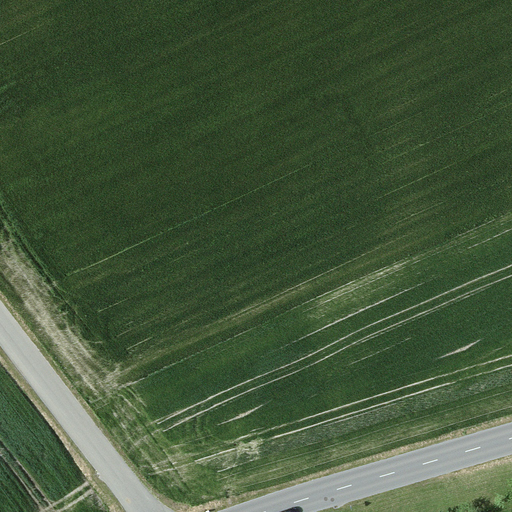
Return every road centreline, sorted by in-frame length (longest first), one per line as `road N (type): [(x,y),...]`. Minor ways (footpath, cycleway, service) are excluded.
road 1 (tertiary): [(511,439),(267,511)]
road 2 (residential): [(142,511),(0,323)]
